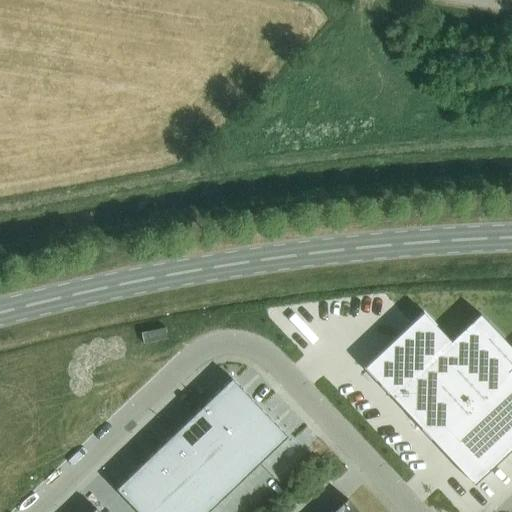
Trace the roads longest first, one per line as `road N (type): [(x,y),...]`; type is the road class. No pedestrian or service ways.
road 1 (residential): [(28,511),(197,350),(229,341),(261,349),(414,511)]
road 2 (primary): [(511,239),(320,252),(0,312)]
